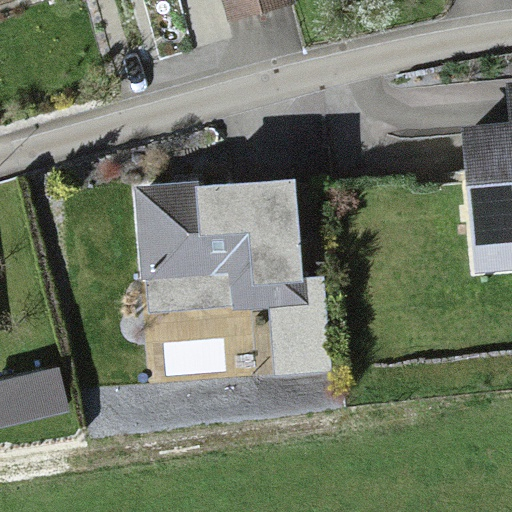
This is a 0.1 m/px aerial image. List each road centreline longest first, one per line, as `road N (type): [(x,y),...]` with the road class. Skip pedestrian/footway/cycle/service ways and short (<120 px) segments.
road 1 (residential): [(511,41),(0,167)]
road 2 (track): [(0,477),(309,433)]
